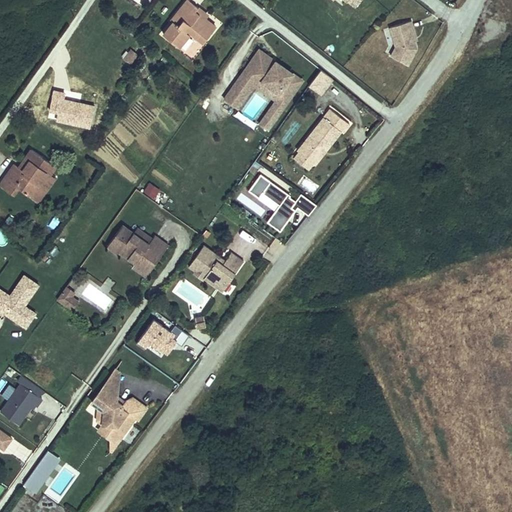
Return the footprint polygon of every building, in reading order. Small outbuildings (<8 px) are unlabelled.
[(216,26),(205,17),(196,10),(197,7),(198,7),(189,0),(187,0),(172,20),(174,21),(164,34),(179,46),(189,34),(187,32),(189,30),(201,39),(204,41),(216,26)] [(206,17),(207,14),(198,7),(197,7),(196,10),(205,17),(206,17)] [(412,21),(391,27),(396,46),(391,56),(408,65),(417,49),(415,42),(412,30),(414,30),(412,21)] [(130,64),(138,55),(130,47),(121,56),(130,64)] [(258,49),(240,75),(249,81),(249,80),(253,74),(280,93),(265,115),(273,120),(301,79),(275,61),(273,63),(269,59),(270,58),(258,49)] [(309,85),(320,94),(332,78),(321,68),(309,85)] [(240,75),(223,99),(236,108),(253,83),(249,80),(249,81),(240,75)] [(58,120),(90,127),(95,105),(64,98),(65,92),(55,90),(51,109),(60,111),(58,120)] [(331,108),(300,151),(301,152),(316,163),(318,164),(342,130),(344,131),(350,122),(331,108)] [(259,124),(266,129),(273,120),(265,115),(259,124)] [(43,187),(51,175),(50,174),(56,166),(32,149),(25,158),(30,161),(30,162),(24,170),(19,167),(14,163),(0,183),(13,193),(18,187),(37,201),(46,189),(43,187)] [(316,163),(301,152),(297,158),(312,169),(316,163)] [(24,170),(30,162),(30,161),(25,158),(19,167),(24,170)] [(91,159),(85,170),(97,176),(103,166),(91,159)] [(307,215),(316,202),(262,167),(245,192),(272,209),(264,220),(280,230),(295,207),(307,215)] [(48,191),(56,179),(51,175),(43,187),(46,189),(48,191)] [(147,180),(140,190),(153,199),(160,189),(147,180)] [(161,255),(132,234),(121,226),(106,247),(117,255),(118,253),(133,264),(134,264),(138,258),(151,268),(161,255)] [(161,255),(167,247),(153,237),(151,240),(135,229),(132,234),(161,255)] [(0,230),(0,246),(1,247),(9,239),(0,230)] [(244,260),(231,251),(225,259),(223,263),(217,259),(220,255),(204,244),(188,266),(194,270),(195,271),(198,266),(201,265),(209,270),(204,277),(223,290),(244,260)] [(145,278),(151,268),(138,258),(134,264),(133,264),(131,268),(145,278)] [(209,270),(201,265),(198,266),(195,271),(194,270),(193,272),(203,279),(204,277),(209,270)] [(0,291),(0,310),(4,313),(5,312),(20,322),(30,308),(25,304),(39,284),(24,274),(10,294),(8,297),(0,291)] [(66,285),(57,297),(72,307),(78,299),(71,295),(74,291),(66,285)] [(0,287),(0,291),(8,297),(10,294),(0,287)] [(30,308),(20,322),(26,326),(36,312),(30,308)] [(157,309),(152,316),(169,329),(174,322),(157,309)] [(206,325),(204,314),(195,316),(197,327),(206,325)] [(176,352),(187,332),(172,324),(170,328),(149,316),(134,343),(162,358),(168,347),(176,352)] [(121,371),(116,368),(99,391),(105,392),(108,380),(119,382),(121,371)] [(123,404),(116,400),(117,395),(118,386),(119,382),(108,380),(105,392),(99,391),(92,401),(99,406),(97,419),(103,423),(118,424),(118,430),(123,434),(135,417),(138,419),(147,407),(133,397),(125,400),(123,404)] [(20,383),(0,411),(19,424),(31,407),(33,403),(36,405),(36,406),(42,398),(20,383)] [(123,404),(125,400),(117,395),(116,400),(123,404)] [(118,430),(118,424),(103,423),(98,430),(110,439),(112,450),(123,434),(118,430)] [(0,429),(0,446),(3,449),(12,437),(0,429)] [(32,493),(34,494),(60,458),(48,449),(46,451),(56,459),(46,473),(41,470),(37,475),(36,474),(35,476),(41,480),(32,493)] [(46,451),(22,486),(32,493),(41,480),(35,476),(36,474),(37,475),(41,470),(46,473),(56,459),(46,451)]
